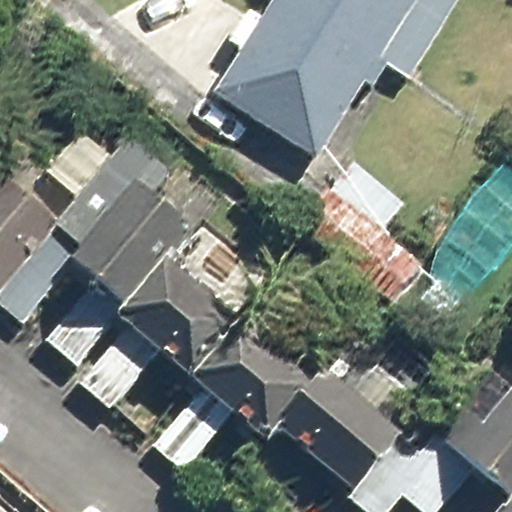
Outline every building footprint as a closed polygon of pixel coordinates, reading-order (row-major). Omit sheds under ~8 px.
[(262,0),(203,94),(311,162),(412,0),(262,0)] [(0,193),(0,300),(53,236),(0,193)] [(63,271),(109,309),(171,234),(125,196),(63,271)] [(157,268),(109,323),(255,451),(267,437),(339,500),(389,444),(314,378),(300,393),(157,268)] [(511,396),(454,465),(501,504),(511,490),(511,396)] [(511,511),(511,503),(503,511),(511,511)]
